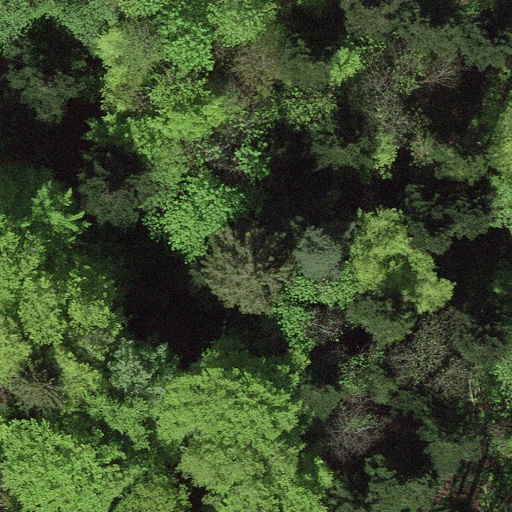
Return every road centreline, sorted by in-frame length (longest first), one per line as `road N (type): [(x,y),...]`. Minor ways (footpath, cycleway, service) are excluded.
road 1 (track): [(309,511),(271,230),(258,62),(279,0)]
road 2 (track): [(172,511),(145,458),(0,378)]
